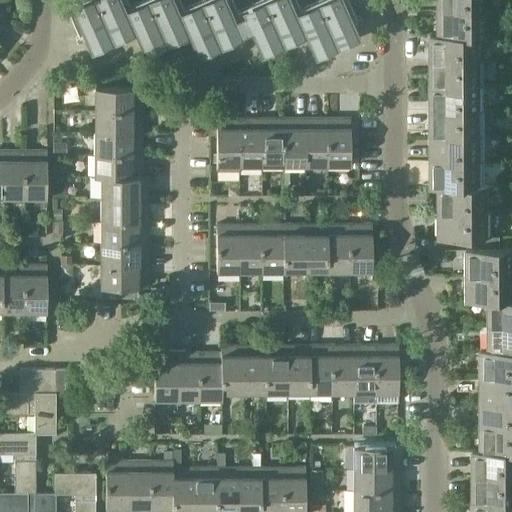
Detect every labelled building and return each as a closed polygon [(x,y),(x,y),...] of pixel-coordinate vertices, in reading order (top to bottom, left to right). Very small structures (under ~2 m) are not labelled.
[(359,34),(344,0),(315,0),(306,4),(296,9),(291,0),(255,0),(232,10),(227,0),(197,0),(179,8),(175,0),(138,0),(125,6),(122,0),(78,0),(70,4),(90,49),(134,29),(144,51),(188,32),(197,54),(251,30),(260,52),(304,32),(314,54),(325,49),(337,44),(348,39),(359,34)] [(485,0),(439,0),(439,10),(483,10),(486,10),(485,0)] [(483,37),(483,10),(439,10),(439,36),(481,36),(483,37)] [(481,36),(439,36),(431,36),(431,61),(480,61),(481,36)] [(480,61),(431,61),(431,86),(480,86),(480,61)] [(485,112),(485,89),(485,86),(480,86),(431,86),(431,112),(485,112)] [(95,110),(142,110),(142,87),(95,87),(95,89),(95,110)] [(95,110),(95,131),(142,131),(142,110),(95,110)] [(485,112),(431,112),(431,137),(485,137),(485,112)] [(240,164),(240,116),(217,116),(217,122),(217,133),(217,164),(240,164)] [(240,116),(240,164),(262,164),(262,116),(240,116)] [(284,116),(262,116),(262,164),(284,164),(284,116)] [(306,164),(306,116),(284,116),(284,164),(306,164)] [(328,164),(329,116),(306,116),(306,164),(328,164)] [(350,164),(350,116),(329,116),(328,164),(350,164)] [(142,131),(95,131),(95,153),(142,154),(142,131)] [(431,137),(431,162),(480,162),(485,162),(485,137),(431,137)] [(63,143),(53,143),(53,153),(63,153),(63,143)] [(24,149),(2,149),(1,196),(23,196),(24,149)] [(46,149),(24,149),(23,196),(46,197),(46,149)] [(142,154),(95,153),(94,176),(101,176),(142,176),(142,154)] [(480,162),(431,162),(431,187),(439,187),(480,187),(480,162)] [(66,163),(53,163),(53,174),(66,174),(66,163)] [(101,176),(101,198),(148,198),(148,176),(142,176),(101,176)] [(67,184),(53,184),(53,196),(67,196),(67,184)] [(227,186),(227,195),(237,195),(237,186),(227,186)] [(487,187),(480,187),(439,187),(439,212),(487,212),(487,187)] [(148,198),(101,198),(101,220),(148,220),(148,198)] [(61,207),(53,207),(52,207),(52,219),(61,219),(61,207)] [(487,212),(439,212),(439,238),(474,238),(483,238),(487,238),(487,212)] [(62,220),(52,220),(52,236),(62,236),(62,220)] [(101,220),(101,242),(148,242),(148,220),(101,220)] [(36,222),(24,222),(24,234),(36,234),(36,222)] [(239,270),(240,222),(216,223),(217,270),(239,270)] [(240,222),(239,270),(261,270),(262,222),(240,222)] [(284,222),(262,222),(261,270),(284,270),(284,222)] [(306,222),(284,222),(284,270),(306,270),(306,222)] [(328,222),(306,222),(306,270),(328,270),(328,222)] [(350,222),(328,222),(328,270),(350,270),(350,222)] [(350,222),(350,270),(372,270),(371,222),(350,222)] [(502,239),(487,238),(483,238),(474,238),(474,249),(468,249),(467,275),(511,275),(511,248),(502,248),(502,239)] [(101,242),(101,264),(148,265),(148,242),(101,242)] [(24,262),(2,262),(2,310),(24,310),(24,262)] [(24,262),(24,310),(46,310),(46,263),(24,262)] [(71,273),(70,262),(59,262),(59,273),(71,273)] [(148,265),(101,264),(101,286),(148,286),(148,265)] [(511,298),(511,299),(511,275),(467,275),(467,300),(489,300),(511,300),(511,298)] [(511,300),(489,300),(489,325),(511,325),(511,300)] [(511,325),(489,325),(489,349),(481,349),(481,351),(489,351),(511,350),(511,325)] [(243,391),(243,343),(221,343),(221,350),(221,391),(243,391)] [(265,391),(264,343),(243,343),(243,391),(265,391)] [(286,343),(264,343),(265,391),(286,391),(286,343)] [(309,391),(309,343),(286,343),(286,391),(309,391)] [(331,343),(309,343),(309,391),(331,391),(331,343)] [(353,391),(352,343),(331,343),(331,391),(353,391)] [(375,343),(352,343),(353,391),(375,391),(375,343)] [(398,343),(375,343),(375,391),(398,391),(398,343)] [(177,398),(177,350),(155,350),(155,398),(177,398)] [(199,350),(177,350),(177,398),(199,398),(199,350)] [(221,391),(221,350),(199,350),(199,398),(221,398),(221,391)] [(511,350),(489,351),(481,351),(481,375),(511,375),(511,350)] [(43,381),(43,367),(19,368),(19,381),(43,381)] [(54,392),(54,367),(43,367),(43,381),(43,392),(54,392)] [(54,392),(55,392),(68,392),(68,367),(54,367),(54,392)] [(511,375),(481,375),(481,400),(511,400),(511,375)] [(43,381),(19,381),(19,391),(0,391),(0,411),(34,412),(34,431),(35,433),(39,433),(56,433),(55,392),(54,392),(43,392),(43,381)] [(511,426),(511,400),(481,400),(481,426),(511,426)] [(511,451),(511,426),(481,426),(481,450),(473,450),(473,451),(481,451),(511,451)] [(34,431),(0,431),(0,452),(14,452),(15,491),(15,493),(35,492),(35,491),(34,452),(35,452),(35,433),(34,431)] [(353,467),(401,466),(401,445),(353,444),(353,467)] [(162,450),(162,459),(171,459),(171,450),(162,450)] [(511,451),(481,451),(473,451),(473,476),(511,476),(511,451)] [(228,453),(220,453),(220,465),(228,465),(228,453)] [(260,453),(252,453),(252,465),(260,465),(260,453)] [(128,506),(128,459),(106,459),(106,506),(128,506)] [(151,459),(128,459),(128,506),(151,506),(151,459)] [(173,459),(171,459),(162,459),(151,459),(151,506),(172,506),(173,465),(173,459)] [(173,465),(172,506),(172,511),(194,511),(194,465),(183,465),(176,465),(173,465)] [(216,511),(217,465),(194,465),(194,511),(216,511)] [(238,511),(239,465),(228,465),(220,465),(217,465),(216,511),(238,511)] [(252,465),(239,465),(238,511),(261,511),(261,465),(260,465),(252,465)] [(282,511),(283,465),(261,465),(261,511),(282,511)] [(305,511),(306,465),(283,465),(282,511),(305,511)] [(353,467),(353,489),(401,490),(401,466),(353,467)] [(323,483),(323,467),(311,467),(311,483),(323,483)] [(54,491),(55,492),(74,492),(74,511),(95,511),(96,471),(54,471),(54,491)] [(511,476),(473,476),(473,502),(511,501),(511,476)] [(401,490),(353,489),(353,511),(401,511),(401,490)] [(15,491),(0,490),(0,511),(34,511),(55,511),(55,492),(54,491),(35,491),(35,492),(15,493),(15,491)] [(511,511),(511,501),(473,502),(473,511),(511,511)] [(325,503),(311,503),(310,511),(316,511),(325,511),(325,503)]
